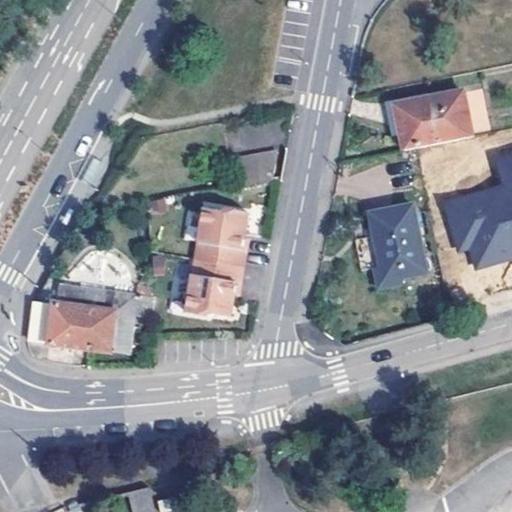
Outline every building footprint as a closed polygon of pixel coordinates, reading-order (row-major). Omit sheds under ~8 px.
[(400,148),(410,147),(467,135),(457,89),(391,103),(400,148)] [(511,151),(496,157),(503,182),(443,200),(459,253),(468,250),(475,271),(511,259),(511,151)] [(276,153),(232,160),(237,189),(280,181),(276,153)] [(415,201),(368,212),(385,288),(432,277),(415,201)] [(252,217),(230,212),(224,214),(207,212),(198,263),(242,270),(247,243),(252,217)] [(242,270),(198,263),(189,315),(210,320),(216,318),(233,320),(238,294),(242,270)] [(56,305),(36,304),(30,342),(56,345),(132,356),(137,316),(152,318),(155,297),(62,284),(59,303),(56,303),(56,305)] [(413,485),(406,458),(387,463),(394,489),(413,485)] [(131,494),(134,511),(156,511),(151,489),(131,494)]
